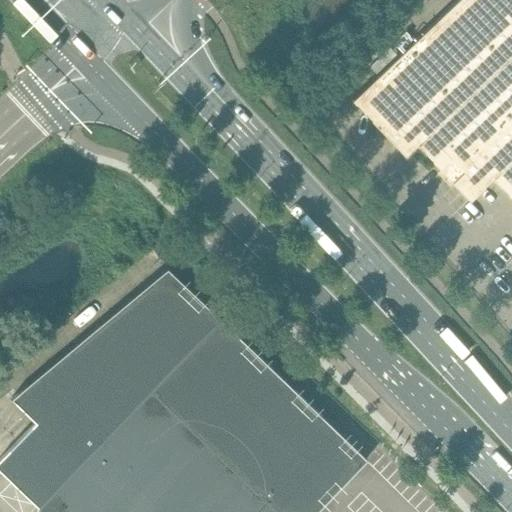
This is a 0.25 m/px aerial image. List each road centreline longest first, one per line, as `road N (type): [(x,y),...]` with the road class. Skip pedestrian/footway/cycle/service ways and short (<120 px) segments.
road 1 (secondary): [(86,63),(511,500)]
road 2 (secondary): [(511,434),(132,23)]
